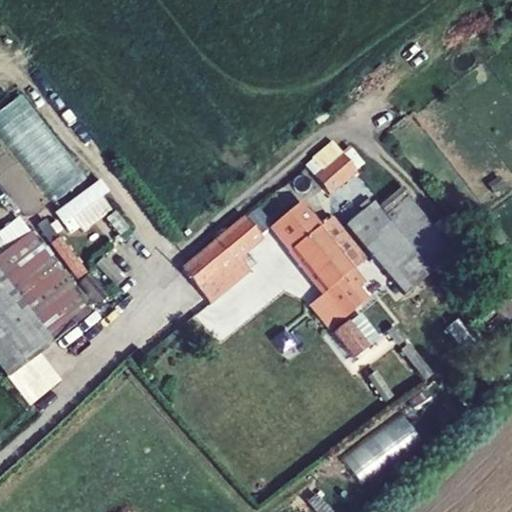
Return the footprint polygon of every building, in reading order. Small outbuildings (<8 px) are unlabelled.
[(0,125),(60,201),(91,176),(24,92),(0,111),(0,125)] [(342,155),(314,178),(329,195),(356,172),(342,155)] [(74,236),(118,206),(99,180),(56,211),(74,236)] [(386,193),(372,205),(430,272),(453,253),(406,199),(399,207),(386,193)] [(334,212),(345,226),(365,210),(354,196),(334,212)] [(270,229),(346,323),(333,334),(354,360),(368,350),(357,337),(388,310),(354,270),(366,260),(331,219),(320,228),(300,204),(270,229)] [(365,210),(345,226),(344,227),(404,297),(431,273),(430,272),(372,205),(372,204),(365,210)] [(182,271),(209,305),(250,272),(238,257),(261,239),(245,219),(182,271)] [(90,314),(29,234),(0,256),(0,372),(27,407),(59,382),(37,354),(90,314)] [(91,272),(76,286),(96,308),(111,294),(91,272)] [(369,364),(398,340),(393,333),(363,357),(369,364)] [(364,484),(425,444),(406,416),(346,455),(364,484)]
